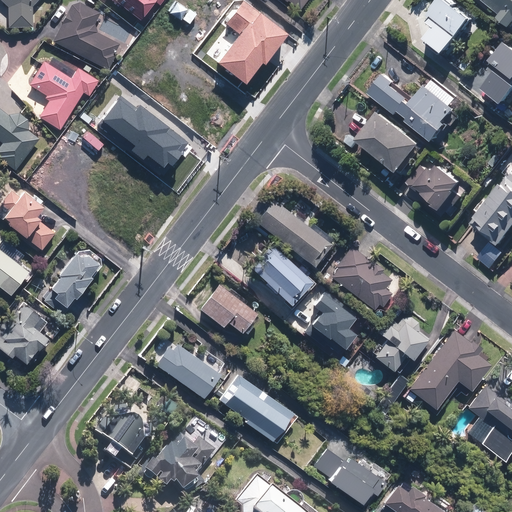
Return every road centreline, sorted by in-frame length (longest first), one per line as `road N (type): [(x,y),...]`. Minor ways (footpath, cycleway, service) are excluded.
road 1 (tertiary): [(268,132),(36,432)]
road 2 (residential): [(268,132),(511,322)]
road 3 (tertiary): [(369,0),(268,132)]
